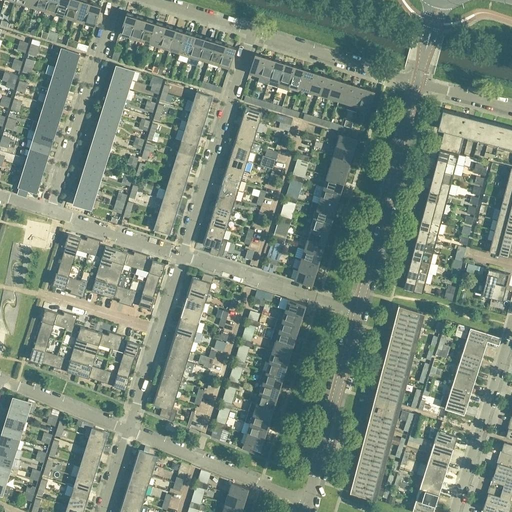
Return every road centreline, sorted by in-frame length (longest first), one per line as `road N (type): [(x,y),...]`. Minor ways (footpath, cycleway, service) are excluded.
road 1 (residential): [(357,311),(417,83)]
road 2 (residential): [(182,256),(251,31)]
road 3 (residential): [(48,211),(114,0)]
road 4 (residential): [(453,511),(511,321)]
road 5 (residential): [(308,501),(357,311)]
road 6 (residential): [(308,501),(127,430)]
road 7 (residential): [(357,311),(182,256)]
road 8 (residential): [(417,83),(251,31)]
road 9 (residential): [(182,256),(48,211)]
road 10 (residential): [(127,430),(0,378)]
